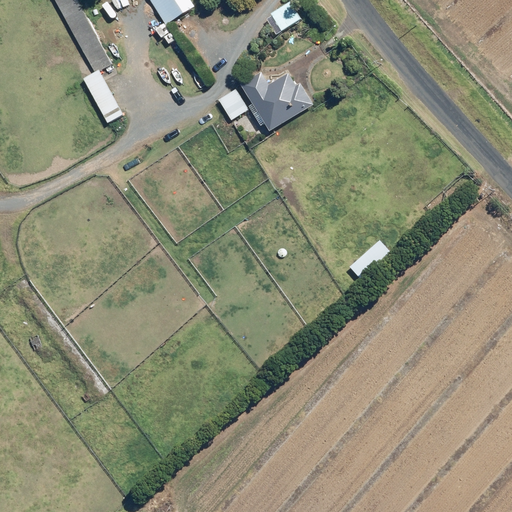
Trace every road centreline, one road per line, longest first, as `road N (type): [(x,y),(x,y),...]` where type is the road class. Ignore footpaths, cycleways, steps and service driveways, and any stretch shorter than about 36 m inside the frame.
road 1 (track): [(0,195),(25,196),(91,167),(225,85),(245,32),(269,0)]
road 2 (unclassified): [(511,186),(355,0)]
road 3 (track): [(100,0),(165,122)]
